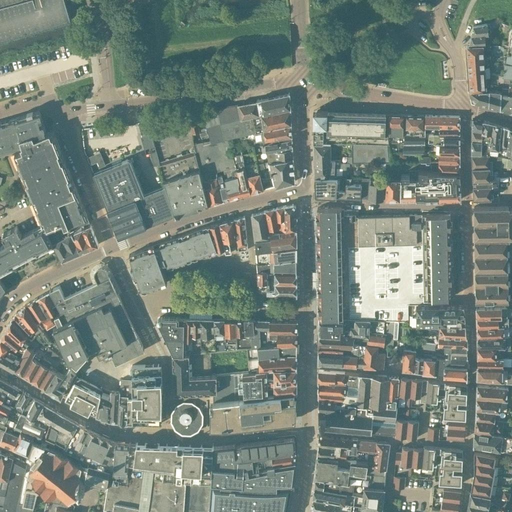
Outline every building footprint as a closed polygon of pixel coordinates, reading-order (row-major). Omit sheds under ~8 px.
[(65,0),(0,0),(0,39),(71,19),(66,3),(65,0)] [(473,26),(471,36),(485,35),(488,34),(487,23),(473,26)] [(485,44),(485,35),(471,36),(469,46),(485,44)] [(484,49),(490,49),(490,44),(485,44),(469,46),(467,46),(468,57),(484,56),(484,55),(484,49)] [(484,60),(490,59),(490,54),(484,55),(484,56),(468,57),(469,68),(485,67),(484,60)] [(486,78),(485,67),(469,68),(469,79),(486,78)] [(511,111),(511,105),(511,77),(504,77),(505,75),(491,73),(490,81),(491,82),(503,84),(502,92),(501,108),(511,111)] [(486,89),(486,78),(469,79),(470,90),(486,89)] [(503,84),(491,82),(490,89),(489,105),(501,108),(502,92),(503,84)] [(489,105),(490,89),(486,89),(470,90),(471,96),(470,96),(472,101),(475,102),(475,101),(489,105)] [(290,92),(265,98),(268,112),(291,108),(290,92)] [(268,112),(265,98),(256,99),(256,100),(252,101),(252,104),(250,104),(252,116),(261,114),(268,112)] [(264,130),(264,129),(261,114),(252,116),(250,104),(252,104),(252,101),(216,108),(216,109),(201,111),(206,126),(219,123),(223,140),(228,139),(262,130),(264,130)] [(291,123),(291,108),(268,112),(261,114),(264,129),(291,123)] [(0,296),(4,292),(3,290),(6,287),(0,278),(0,274),(14,266),(14,265),(25,259),(37,252),(38,254),(54,245),(52,242),(45,229),(67,220),(68,223),(87,216),(53,130),(45,133),(44,131),(45,130),(39,110),(0,121),(0,149),(5,148),(7,147),(17,144),(20,143),(23,149),(15,153),(16,156),(36,207),(44,225),(23,236),(17,224),(9,229),(1,233),(7,245),(0,248),(0,296)] [(389,140),(386,113),(317,110),(313,114),(313,141),(314,143),(331,143),(352,144),(352,150),(352,156),(352,163),(390,163),(389,143),(389,140)] [(200,131),(194,112),(194,111),(188,114),(192,133),(200,131)] [(396,114),(386,113),(389,140),(389,143),(397,143),(397,140),(396,140),(396,114)] [(425,133),(421,133),(414,133),(405,133),(406,114),(396,114),(396,140),(397,140),(404,140),(403,152),(425,152),(425,133)] [(415,130),(415,114),(406,114),(405,133),(414,133),(415,130)] [(425,126),(425,115),(415,114),(415,130),(417,130),(417,129),(422,129),(421,133),(425,133),(425,126)] [(460,127),(460,116),(425,115),(425,126),(425,133),(429,133),(434,133),(434,130),(434,127),(460,127)] [(481,130),(483,120),(473,118),(472,129),(481,130)] [(490,141),(493,123),(483,120),(481,130),(480,141),(489,141),(490,141)] [(148,121),(139,122),(140,126),(143,137),(141,138),(143,145),(144,150),(154,147),(151,135),(148,121)] [(235,164),(228,139),(223,140),(219,123),(206,126),(210,140),(194,143),(196,151),(209,204),(224,200),(218,177),(217,171),(223,170),(224,173),(237,170),(235,164)] [(256,141),(254,141),(255,144),(257,144),(292,138),(291,123),(264,129),(264,130),(262,130),(255,132),(256,141)] [(499,149),(501,125),(493,123),(490,141),(489,141),(488,146),(487,146),(487,148),(499,149)] [(506,156),(509,128),(501,125),(499,149),(498,155),(501,156),(506,156)] [(480,141),(481,130),(472,129),(472,140),(480,141)] [(439,134),(434,133),(429,133),(428,141),(435,141),(460,142),(460,134),(439,134)] [(292,147),(292,138),(253,145),(254,148),(266,147),(267,151),(292,147)] [(488,146),(489,141),(480,141),(472,140),(472,153),(487,154),(488,148),(487,148),(487,146),(488,146)] [(429,150),(429,152),(434,152),(440,152),(460,153),(460,142),(435,141),(432,141),(432,145),(431,145),(431,150),(429,150)] [(331,143),(314,143),(313,143),(314,156),(331,156),(331,143)] [(293,156),(292,147),(267,151),(268,161),(269,161),(293,156)] [(209,204),(196,151),(160,162),(160,165),(175,214),(209,204)] [(259,169),(258,163),(255,151),(242,154),(244,161),(247,177),(251,192),(264,189),(259,169)] [(460,162),(460,153),(440,152),(439,162),(460,162)] [(493,154),(487,154),(472,153),(472,155),(473,168),(489,167),(489,157),(493,157),(493,154)] [(242,154),(233,156),(235,164),(237,170),(240,183),(239,183),(241,195),(251,192),(247,177),(244,161),(242,154)] [(295,181),(293,157),(293,156),(269,161),(271,169),(265,171),(267,178),(273,176),(276,186),(295,181)] [(331,156),(314,156),(314,164),(336,165),(338,165),(341,165),(341,162),(341,159),(336,159),(331,159),(331,156)] [(175,214),(160,165),(153,168),(160,187),(145,193),(130,158),(93,173),(118,236),(175,214)] [(460,173),(460,163),(460,162),(439,162),(431,161),(431,162),(431,170),(437,171),(437,172),(460,173)] [(336,165),(314,164),(315,174),(315,175),(337,176),(341,176),(346,176),(347,165),(341,165),(338,165),(336,165)] [(490,179),(489,167),(473,168),(473,184),(490,184),(493,183),(494,189),(498,189),(499,177),(495,176),(494,179),(490,179)] [(224,173),(224,175),(230,198),(241,195),(239,183),(240,183),(237,170),(224,173)] [(460,173),(437,172),(437,171),(431,170),(419,170),(419,179),(409,179),(409,174),(400,174),(401,179),(400,199),(460,199),(461,199),(460,173)] [(230,198),(224,175),(218,177),(224,200),(230,198)] [(337,176),(315,175),(315,184),(315,188),(315,194),(315,195),(317,195),(326,195),(330,196),(336,196),(337,189),(340,189),(341,176),(337,176)] [(361,197),(362,184),(351,184),(351,177),(346,176),(345,190),(340,189),(337,189),(336,196),(352,197),(361,197)] [(369,198),(370,177),(362,177),(362,184),(361,197),(369,198)] [(370,177),(369,198),(376,198),(383,199),(384,179),(384,177),(377,177),(370,177)] [(400,199),(401,179),(384,179),(383,199),(386,199),(400,199)] [(491,198),(490,184),(473,184),(474,198),(491,198)] [(285,205),(284,206),(284,212),(285,212),(285,230),(296,228),(296,206),(293,204),(285,205)] [(511,205),(474,206),(476,301),(508,300),(507,261),(507,254),(510,253),(511,256),(511,205)] [(268,233),(285,230),(285,212),(284,212),(284,206),(265,210),(268,233)] [(342,207),(317,207),(317,236),(318,247),(319,290),(319,307),(319,317),(343,317),(343,318),(405,321),(408,321),(408,304),(424,304),(423,297),(440,296),(452,296),(452,295),(451,235),(450,214),(390,215),(358,216),(358,209),(342,209),(342,207)] [(268,233),(265,210),(252,214),(255,239),(268,238),(268,233)] [(247,243),(245,216),(234,219),(237,238),(238,237),(239,245),(247,243)] [(237,238),(234,219),(220,223),(222,235),(225,249),(226,251),(231,251),(230,243),(229,243),(228,240),(237,238)] [(222,235),(220,223),(210,225),(208,225),(212,237),(217,236),(222,235)] [(90,224),(81,227),(90,248),(98,244),(90,224)] [(217,251),(212,237),(208,225),(165,241),(166,244),(155,248),(154,245),(129,254),(133,266),(131,267),(133,275),(136,274),(143,291),(167,282),(163,272),(161,273),(158,266),(166,263),(168,268),(217,251)] [(63,232),(60,233),(72,256),(81,252),(77,244),(74,238),(71,232),(70,232),(68,227),(62,230),(63,232)] [(77,236),(74,238),(77,244),(81,252),(90,248),(81,227),(74,230),(77,236)] [(296,245),(296,228),(285,230),(268,233),(268,238),(271,237),(273,249),(296,245)] [(61,237),(52,242),(54,245),(62,260),(72,256),(60,233),(59,234),(61,237)] [(225,249),(222,235),(217,236),(212,237),(217,251),(217,250),(225,249)] [(271,237),(268,238),(255,239),(256,251),(273,249),(271,237)] [(297,258),(296,245),(273,249),(275,259),(297,258)] [(275,270),(275,259),(273,249),(256,251),(258,270),(275,270)] [(297,270),(297,258),(275,259),(275,270),(277,270),(297,270)] [(96,275),(98,281),(104,278),(110,275),(107,269),(107,268),(105,267),(104,266),(102,265),(101,265),(99,266),(97,266),(96,267),(95,269),(94,270),(94,272),(94,274),(95,275),(96,275)] [(277,270),(275,270),(258,270),(259,290),(267,290),(267,294),(276,294),(277,282),(277,270)] [(297,282),(297,270),(277,270),(277,282),(297,282)] [(130,319),(110,275),(104,278),(98,281),(65,296),(59,286),(50,290),(57,304),(61,312),(55,315),(58,323),(54,325),(70,358),(72,363),(77,367),(77,366),(81,361),(86,356),(88,354),(86,350),(105,341),(116,363),(144,349),(130,319)] [(297,294),(297,282),(277,282),(276,294),(297,294)] [(57,304),(50,290),(37,298),(48,316),(50,314),(55,312),(52,307),(57,304)] [(48,316),(37,298),(25,304),(43,330),(44,329),(55,323),(50,314),(48,316)] [(43,330),(25,304),(17,311),(32,329),(37,334),(46,346),(52,342),(44,329),(43,330)] [(463,305),(443,305),(416,305),(416,313),(416,323),(440,323),(439,335),(467,336),(465,324),(465,318),(463,305)] [(507,316),(507,311),(507,307),(476,307),(477,317),(507,316)] [(17,311),(12,319),(27,335),(28,335),(32,340),(37,334),(32,329),(17,311)] [(511,316),(507,316),(477,317),(477,327),(504,326),(511,326),(511,316)] [(186,342),(186,317),(161,317),(160,317),(157,320),(158,321),(173,353),(174,353),(185,352),(186,342)] [(196,334),(196,318),(186,317),(186,342),(188,342),(188,340),(191,340),(192,333),(196,334)] [(346,319),(319,317),(319,333),(368,336),(369,337),(369,332),(370,324),(376,324),(376,321),(355,320),(354,326),(351,326),(350,330),(345,329),(346,319)] [(206,335),(205,318),(196,318),(196,334),(200,334),(200,335),(206,335)] [(215,336),(214,318),(205,318),(206,335),(210,335),(211,350),(216,350),(215,336)] [(225,336),(225,318),(214,318),(215,336),(225,336)] [(246,338),(245,318),(237,318),(238,338),(246,338)] [(255,347),(254,319),(245,318),(246,338),(238,338),(237,338),(237,340),(237,348),(247,348),(247,347),(255,347)] [(28,335),(27,335),(12,319),(6,329),(15,338),(21,342),(26,346),(27,346),(29,342),(24,339),(28,335)] [(268,329),(268,319),(260,319),(260,329),(268,329)] [(297,331),(297,320),(268,319),(268,329),(268,337),(270,337),(270,334),(273,334),(273,331),(297,331)] [(405,339),(405,322),(376,321),(376,324),(370,324),(369,332),(386,333),(385,339),(388,339),(388,346),(388,347),(393,347),(394,339),(405,339)] [(505,336),(504,326),(477,327),(477,337),(505,336)] [(15,338),(6,329),(0,340),(15,351),(17,348),(21,342),(15,338)] [(297,343),(297,331),(273,331),(273,334),(270,334),(270,337),(268,337),(268,329),(260,329),(260,346),(297,343)] [(386,333),(369,332),(369,337),(368,336),(367,344),(376,345),(384,346),(385,339),(386,333)] [(364,366),(367,344),(368,336),(319,333),(319,343),(352,346),(352,347),(360,348),(360,355),(358,355),(357,365),(364,366)] [(451,345),(467,346),(467,336),(439,335),(438,344),(444,345),(451,345)] [(511,336),(505,336),(477,337),(478,346),(497,346),(497,351),(510,350),(511,336)] [(0,340),(0,341),(0,350),(6,354),(7,353),(15,357),(16,355),(20,357),(24,352),(20,350),(17,348),(15,351),(0,340)] [(414,370),(415,357),(416,350),(421,351),(422,342),(417,341),(405,340),(403,358),(402,369),(414,370)] [(435,373),(437,357),(436,357),(436,355),(432,355),(432,352),(435,352),(436,344),(422,342),(421,351),(420,358),(424,358),(423,371),(435,373)] [(297,355),(297,343),(260,346),(255,347),(247,347),(247,348),(248,358),(281,355),(297,355)] [(343,353),(344,349),(352,349),(351,354),(358,355),(360,355),(360,348),(352,347),(352,346),(319,343),(318,351),(332,352),(343,353)] [(373,367),(376,345),(367,344),(364,366),(373,367)] [(385,352),(384,346),(376,345),(373,367),(384,368),(385,352)] [(444,345),(444,352),(451,352),(451,356),(467,357),(468,346),(451,345),(444,345)] [(17,371),(30,348),(27,346),(26,346),(24,352),(20,357),(16,355),(15,357),(9,367),(17,371)] [(511,350),(510,350),(497,351),(497,346),(478,346),(478,357),(503,357),(511,356),(511,350)] [(23,374),(35,353),(36,351),(30,348),(17,371),(23,374)] [(99,360),(110,355),(107,349),(96,355),(99,360)] [(217,390),(216,374),(211,374),(210,353),(211,353),(211,351),(191,352),(194,391),(217,390)] [(331,363),(332,352),(318,351),(318,362),(331,363)] [(194,391),(191,352),(185,352),(174,353),(174,369),(175,387),(179,391),(194,391)] [(344,364),(345,354),(343,353),(332,352),(331,363),(344,364)] [(9,367),(15,357),(7,353),(6,354),(1,362),(9,367)] [(31,379),(43,358),(35,353),(23,374),(31,379)] [(357,365),(358,355),(351,354),(345,354),(344,364),(357,365)] [(296,367),(297,355),(281,355),(248,358),(249,371),(256,371),(256,370),(260,369),(275,367),(296,367)] [(467,357),(451,356),(446,355),(445,358),(445,364),(467,365),(467,357)] [(424,358),(420,358),(415,357),(414,370),(423,371),(424,358)] [(444,373),(445,364),(445,358),(437,357),(435,373),(444,373)] [(503,357),(478,357),(478,367),(485,367),(486,366),(487,365),(503,365),(503,368),(509,368),(509,365),(509,357),(503,357)] [(45,388),(56,371),(51,368),(52,366),(50,365),(52,363),(43,358),(31,379),(45,388)] [(162,416),(162,387),(161,363),(132,364),(132,379),(131,397),(128,397),(127,403),(126,422),(138,422),(138,421),(138,418),(157,418),(157,416),(162,416)] [(444,373),(467,376),(467,365),(445,364),(444,373)] [(503,368),(503,365),(487,365),(486,366),(485,367),(478,367),(477,378),(481,378),(502,379),(502,381),(511,381),(511,372),(503,372),(503,368)] [(69,380),(71,381),(76,373),(70,367),(64,376),(56,371),(45,388),(54,393),(62,379),(68,383),(69,380)] [(296,391),(296,367),(275,367),(260,369),(256,370),(256,371),(249,371),(243,372),(216,374),(217,390),(217,400),(255,396),(294,391),(296,391)] [(359,373),(318,369),(318,381),(346,383),(346,384),(358,385),(359,373)] [(318,381),(318,391),(354,394),(353,402),(354,402),(354,400),(355,400),(355,403),(362,404),(369,404),(388,406),(388,405),(397,406),(398,406),(399,395),(401,377),(359,373),(358,385),(346,384),(346,383),(318,381)] [(96,415),(102,389),(77,377),(67,396),(70,398),(69,401),(96,415)] [(409,406),(411,378),(401,377),(399,395),(408,395),(407,406),(409,406)] [(420,397),(422,379),(411,378),(409,406),(411,406),(412,396),(420,397)] [(69,384),(71,381),(69,380),(68,383),(62,379),(54,393),(61,397),(69,383),(69,384)] [(131,397),(132,379),(121,379),(120,396),(119,396),(119,403),(127,403),(128,397),(131,397)] [(429,403),(431,380),(422,379),(420,397),(420,402),(429,403)] [(23,391),(4,380),(0,388),(14,396),(19,399),(23,391)] [(441,401),(441,398),(442,390),(443,381),(431,380),(429,403),(433,403),(433,400),(441,401)] [(443,381),(442,390),(467,391),(467,389),(467,384),(467,383),(465,383),(443,381)] [(511,395),(507,395),(508,386),(477,384),(476,397),(507,399),(511,399),(511,395)] [(14,396),(0,388),(0,387),(0,400),(9,406),(14,396)] [(103,417),(107,388),(103,387),(102,389),(96,415),(103,417)] [(119,403),(119,396),(119,391),(111,390),(110,406),(118,406),(119,403)] [(467,400),(467,391),(442,390),(441,398),(445,399),(467,400)] [(31,395),(23,391),(19,399),(14,408),(22,413),(22,412),(31,395)] [(213,401),(213,409),(210,409),(210,426),(210,427),(224,427),(224,426),(258,422),(294,418),(294,399),(294,391),(255,396),(217,400),(213,401)] [(353,402),(354,394),(318,391),(318,398),(353,402)] [(507,403),(507,399),(476,397),(476,409),(505,411),(505,408),(500,407),(501,403),(507,403)] [(37,415),(44,403),(35,398),(26,414),(26,415),(36,419),(38,415),(37,415)] [(353,402),(318,398),(318,409),(364,414),(373,415),(373,418),(371,434),(395,436),(397,406),(388,405),(388,406),(387,406),(369,404),(362,404),(355,403),(355,400),(354,400),(354,402),(353,402)] [(466,417),(467,400),(445,399),(443,415),(449,416),(448,424),(446,424),(446,426),(465,427),(466,417)] [(14,408),(9,406),(0,400),(0,409),(8,414),(9,415),(10,414),(8,413),(9,411),(16,414),(16,413),(20,415),(22,413),(14,408)] [(191,402),(183,402),(176,405),(171,413),(171,421),(175,428),(182,433),(187,426),(194,422),(202,423),(202,414),(198,406),(191,402)] [(49,443),(63,414),(44,403),(37,415),(38,415),(45,420),(44,422),(47,424),(49,425),(44,440),(48,442),(49,443)] [(126,422),(127,403),(119,403),(118,406),(118,421),(126,422)] [(118,421),(118,406),(110,406),(110,420),(118,421)] [(0,421),(8,424),(15,427),(16,424),(12,422),(14,418),(9,415),(8,414),(0,409),(0,421)] [(364,414),(318,409),(318,428),(371,434),(373,418),(373,415),(364,414)] [(406,437),(408,409),(407,409),(406,419),(397,419),(395,436),(406,437)] [(417,437),(418,420),(410,420),(410,409),(408,409),(406,437),(417,437)] [(511,420),(505,420),(505,411),(476,409),(476,418),(494,420),(511,421),(511,420)] [(44,422),(36,419),(26,415),(26,414),(22,412),(22,413),(20,415),(16,424),(15,427),(21,429),(28,433),(34,435),(40,438),(47,424),(44,422)] [(65,446),(78,423),(63,414),(49,443),(51,443),(50,445),(54,447),(56,441),(65,446)] [(511,421),(494,420),(476,418),(475,431),(503,435),(511,436),(511,421)] [(187,426),(182,433),(191,433),(198,429),(202,423),(194,422),(187,426)] [(88,453),(97,432),(78,423),(64,449),(78,457),(86,459),(87,458),(86,457),(87,453),(88,453)] [(464,438),(465,427),(446,426),(445,428),(448,428),(447,437),(464,438)] [(439,439),(439,428),(428,427),(427,438),(439,439)] [(19,434),(6,429),(5,429),(4,431),(0,442),(13,448),(19,434)] [(22,451),(28,433),(21,429),(19,434),(13,448),(22,451)] [(511,436),(503,435),(475,431),(474,446),(511,452),(511,436)] [(129,464),(130,442),(116,441),(97,432),(88,453),(89,453),(89,455),(113,460),(110,469),(107,478),(107,479),(127,484),(128,476),(129,464)] [(28,454),(34,436),(34,435),(28,433),(22,451),(28,454)] [(339,437),(331,436),(318,435),(318,444),(317,455),(329,456),(336,457),(346,458),(374,461),(374,458),(375,452),(366,451),(357,450),(358,439),(348,438),(339,437)] [(34,458),(41,439),(34,436),(28,454),(27,455),(34,458)] [(294,436),(283,437),(285,453),(295,451),(294,436)] [(285,453),(283,437),(273,438),(275,454),(285,453)] [(275,454),(273,438),(262,440),(264,456),(275,454)] [(43,447),(48,442),(44,440),(41,439),(34,458),(34,459),(43,447)] [(366,451),(368,440),(358,439),(357,450),(366,451)] [(264,456),(262,440),(252,441),(254,457),(255,457),(256,457),(264,456)] [(376,449),(377,441),(368,440),(366,451),(375,452),(376,449)] [(254,457),(252,441),(236,442),(238,459),(254,457)] [(390,442),(377,441),(376,449),(389,451),(390,442)] [(143,465),(146,442),(130,442),(129,464),(143,465)] [(155,466),(156,457),(158,443),(152,443),(146,442),(143,465),(145,465),(149,465),(153,466),(155,466)] [(243,484),(244,471),(248,470),(247,464),(236,465),(236,468),(235,468),(235,460),(238,459),(236,442),(214,445),(211,482),(243,484)] [(165,457),(167,443),(158,443),(156,457),(165,457)] [(174,458),(176,443),(167,443),(165,457),(174,458)] [(185,459),(185,444),(176,443),(174,458),(185,459)] [(193,481),(196,444),(185,444),(185,459),(185,469),(186,480),(193,481)] [(202,481),(205,444),(196,444),(193,481),(202,481)] [(211,482),(214,445),(205,444),(202,481),(211,482)] [(430,467),(432,447),(423,446),(423,449),(421,466),(421,469),(428,469),(429,466),(430,467)] [(46,450),(43,447),(34,459),(34,458),(31,462),(34,465),(29,471),(28,474),(29,474),(31,477),(28,479),(27,479),(27,480),(22,504),(34,506),(37,492),(40,490),(48,497),(58,499),(60,499),(62,497),(65,499),(64,500),(68,502),(72,497),(72,498),(75,495),(76,494),(76,493),(79,490),(80,490),(81,489),(80,488),(86,482),(86,480),(85,479),(85,477),(86,477),(85,476),(86,474),(87,468),(82,467),(82,466),(69,456),(49,447),(46,450)] [(403,464),(405,447),(402,447),(402,452),(396,452),(395,463),(403,464)] [(410,476),(413,448),(405,447),(403,464),(409,465),(408,475),(410,476)] [(440,465),(441,453),(442,447),(432,447),(430,467),(436,467),(437,465),(440,465)] [(421,466),(423,449),(413,448),(410,476),(412,476),(413,465),(421,466)] [(388,460),(389,451),(376,449),(375,452),(374,458),(388,460)] [(5,493),(12,464),(13,457),(1,451),(0,453),(0,493),(5,495),(5,493)] [(275,454),(264,456),(256,457),(256,462),(272,460),(273,464),(295,460),(295,451),(285,453),(275,454)] [(494,464),(495,455),(474,451),(474,454),(474,456),(474,461),(494,464)] [(86,459),(78,457),(88,461),(89,462),(87,468),(86,474),(85,476),(86,477),(85,477),(85,479),(86,480),(86,482),(107,486),(107,479),(107,478),(110,469),(113,460),(89,455),(89,453),(88,453),(87,453),(86,457),(87,458),(86,459)] [(463,455),(460,455),(441,453),(440,465),(462,466),(463,455)] [(31,462),(34,458),(27,455),(25,462),(27,463),(26,468),(24,480),(27,480),(27,479),(28,479),(31,477),(29,474),(28,474),(29,471),(34,465),(31,462)] [(385,485),(387,468),(373,466),(374,461),(346,458),(336,457),(329,456),(317,455),(315,477),(351,483),(354,483),(364,484),(385,485)] [(27,463),(25,462),(13,457),(12,464),(26,468),(27,463)] [(174,458),(165,457),(156,457),(155,466),(185,469),(185,459),(174,458)] [(387,468),(388,460),(374,458),(374,461),(373,466),(387,468)] [(295,460),(273,464),(268,465),(268,466),(248,470),(244,471),(243,484),(263,486),(271,486),(292,484),(293,476),(294,466),(295,460)] [(495,464),(494,464),(474,461),(474,463),(474,466),(474,471),(474,473),(493,477),(495,464)] [(24,480),(26,468),(12,464),(5,493),(11,494),(20,496),(24,480)] [(143,477),(145,465),(143,465),(129,464),(128,476),(143,477)] [(461,483),(462,466),(440,465),(439,482),(461,483)] [(185,469),(155,466),(153,466),(152,476),(186,480),(185,469)] [(492,486),(493,477),(474,473),(473,473),(473,475),(473,476),(472,482),(492,486)] [(142,486),(143,477),(128,476),(127,484),(142,486)] [(185,491),(186,480),(152,476),(150,487),(185,491)] [(353,493),(354,483),(351,483),(315,477),(314,487),(347,493),(347,492),(353,493)] [(141,496),(142,486),(127,484),(107,479),(106,491),(141,496)] [(22,504),(27,480),(24,480),(20,496),(19,503),(22,504)] [(208,511),(211,482),(202,481),(193,481),(186,480),(185,491),(184,505),(183,511),(208,511)] [(289,502),(292,484),(271,486),(263,486),(243,484),(211,482),(208,511),(287,511),(288,509),(289,502)] [(490,494),(492,486),(472,482),(471,482),(471,485),(472,485),(471,490),(490,494)] [(184,505),(185,491),(150,487),(149,497),(149,500),(184,505)] [(363,495),(347,493),(314,487),(313,497),(357,506),(362,506),(363,495)] [(382,509),(385,488),(364,487),(363,495),(362,506),(382,509)] [(460,490),(457,489),(444,488),(442,497),(440,496),(440,498),(459,501),(460,490)] [(139,506),(141,496),(106,491),(105,500),(139,506)] [(510,493),(509,493),(504,491),(502,498),(509,500),(510,493)] [(20,496),(11,494),(5,493),(5,495),(3,505),(0,504),(0,511),(16,511),(19,503),(20,496)] [(490,497),(470,493),(468,505),(488,508),(489,508),(490,497)] [(77,511),(78,511),(74,511),(57,505),(58,499),(48,497),(45,506),(43,511),(77,511)] [(327,511),(356,511),(357,506),(313,497),(310,509),(327,511)] [(453,511),(458,511),(459,501),(440,498),(440,501),(442,501),(441,510),(453,511)] [(137,511),(139,506),(105,500),(104,510),(107,510),(106,511),(137,511)] [(183,511),(184,505),(149,500),(147,508),(146,511),(183,511)] [(32,511),(34,506),(22,504),(19,503),(16,511),(32,511)]
